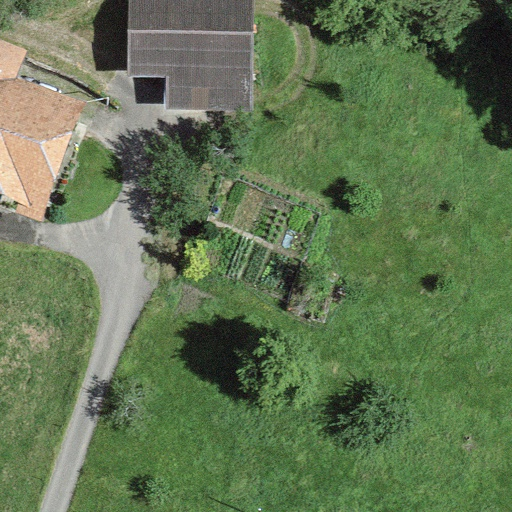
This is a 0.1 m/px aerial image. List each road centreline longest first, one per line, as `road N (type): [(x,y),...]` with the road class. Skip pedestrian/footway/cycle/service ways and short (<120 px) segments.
road 1 (track): [(178,132),(283,95),(308,59),(301,23)]
road 2 (track): [(0,236),(133,261)]
